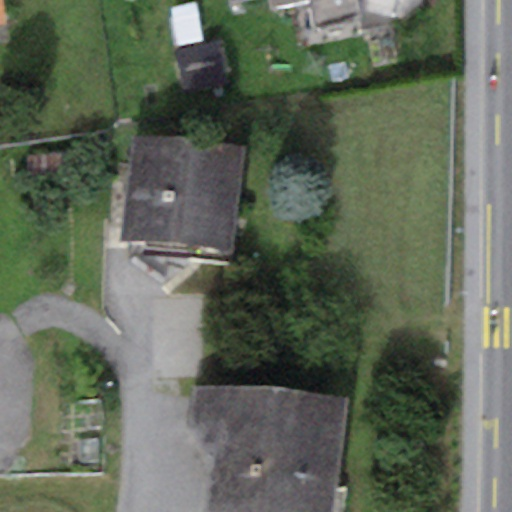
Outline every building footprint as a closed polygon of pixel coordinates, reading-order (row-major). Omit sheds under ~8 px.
[(231,0),(232,3),(250,0),(276,0),(278,6),(296,3),(303,42),(362,32),(356,0),(231,0)] [(222,82),(214,44),(177,51),(184,89),(222,82)] [(236,160),(140,149),(130,240),(212,249),(216,212),(230,213),(236,160)] [(67,178),(67,157),(6,155),(5,176),(67,178)] [(340,413),(199,396),(196,431),(222,434),(213,511),(223,511),(316,511),(320,485),(331,486),(340,413)]
